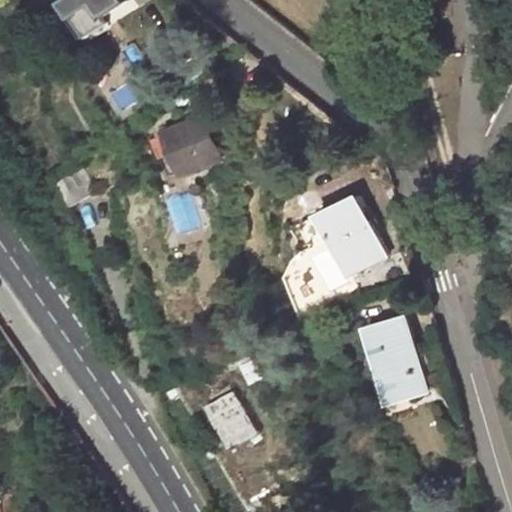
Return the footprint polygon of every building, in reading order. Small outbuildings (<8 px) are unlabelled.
[(81,0),(65,0),(61,3),(85,38),(100,28),(95,20),(81,0)] [(81,0),(95,20),(125,0),(81,0)] [(204,116),(165,135),(185,173),(223,152),(204,116)] [(353,191),(315,208),(345,268),(383,248),(353,191)] [(396,303),(361,315),(381,376),(401,369),(405,379),(421,374),(396,303)] [(401,369),(381,376),(384,386),(405,379),(401,369)] [(210,401),(230,448),(254,438),(235,391),(210,401)]
